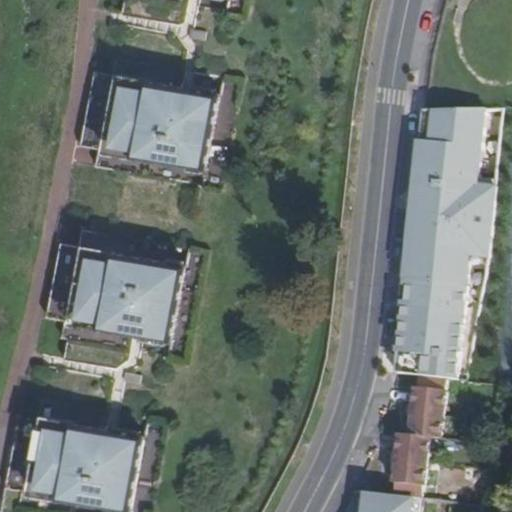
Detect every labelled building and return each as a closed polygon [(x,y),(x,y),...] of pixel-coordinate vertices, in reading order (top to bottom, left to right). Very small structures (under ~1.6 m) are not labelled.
[(210,0),(265,10),(266,0),(210,0)] [(116,161),(241,185),(262,78),(137,54),(134,72),(116,68),(102,142),(120,145),(116,161)] [(468,120),(455,119),(452,139),(466,141),(468,120)] [(82,333),(206,357),(227,250),(103,226),(99,243),(82,240),(67,314),(85,317),(82,333)] [(396,488),(395,501),(422,503),(423,491),(424,491),(429,442),(439,443),(444,395),(443,395),(444,383),(416,380),(415,392),(412,392),(408,440),(397,439),(393,488),(396,488)] [(167,511),(186,419),(61,396),(57,414),(40,410),(20,511),(167,511)]
